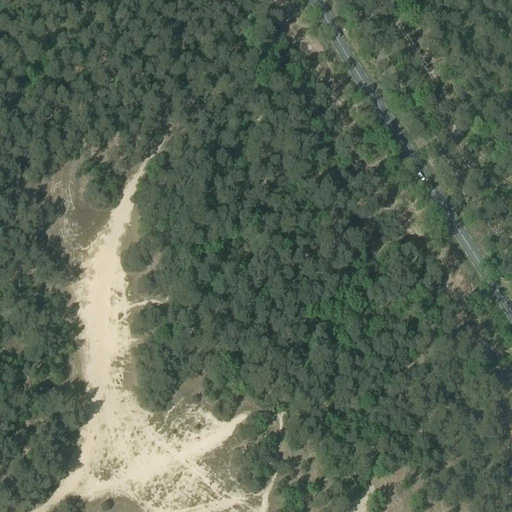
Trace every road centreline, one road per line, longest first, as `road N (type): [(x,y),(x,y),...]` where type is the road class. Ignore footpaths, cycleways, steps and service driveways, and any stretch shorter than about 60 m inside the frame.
road 1 (primary): [(511,312),(316,0)]
road 2 (track): [(395,0),(505,186)]
